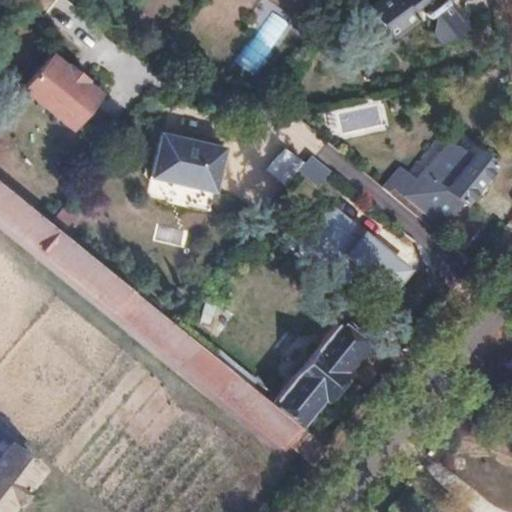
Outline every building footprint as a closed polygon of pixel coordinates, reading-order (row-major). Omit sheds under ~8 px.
[(20,0),(41,17),(55,0),(20,0)] [(394,0),(395,1),(376,16),(387,32),(393,28),(405,30),(417,22),(409,12),(421,3),(432,19),(426,24),(441,45),(465,26),(446,0),(394,0)] [(256,77),(290,24),(269,11),(236,64),(256,77)] [(51,55),(22,90),(72,131),(102,96),(86,82),(87,80),(68,65),(66,67),(51,55)] [(157,131),(145,174),(209,190),(220,146),(157,131)] [(403,153),(378,184),(436,230),(460,202),(463,204),(494,167),(475,152),(469,159),(446,139),(444,142),(435,136),(414,162),(403,153)] [(264,170),(284,187),(303,164),(284,148),(264,170)] [(316,188),(330,173),(312,157),(298,172),(316,188)] [(0,211),(115,306),(117,303),(287,442),(301,425),(176,323),(50,221),(0,180),(0,211)] [(182,243),(183,229),(157,227),(156,242),(182,243)] [(403,229),(391,244),(396,276),(424,272),(417,241),(403,229)] [(205,304),(199,321),(213,326),(219,309),(205,304)] [(334,319),(273,396),(300,418),(322,392),(324,393),(345,368),(342,367),(362,342),(334,319)] [(301,425),(287,442),(312,463),(326,445),(301,425)] [(0,511),(9,511),(42,471),(10,445),(0,457),(0,511)]
